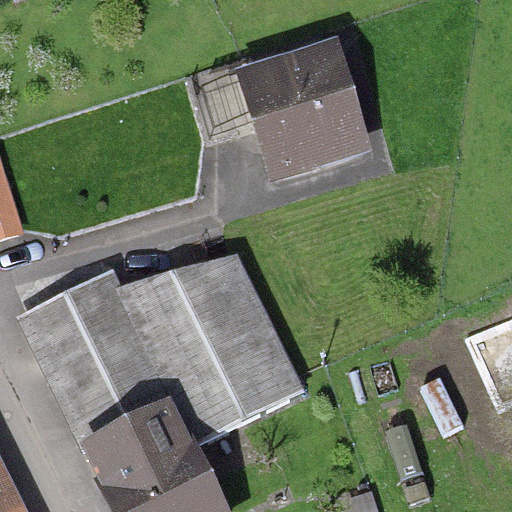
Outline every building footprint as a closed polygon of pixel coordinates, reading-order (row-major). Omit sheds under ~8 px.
[(274,182),(353,158),(325,62),(246,86),(274,182)] [(0,244),(14,240),(0,196),(0,244)] [(295,401),(286,383),(229,268),(111,301),(103,284),(20,325),(85,458),(161,420),(173,444),(185,439),(192,452),(295,401)] [(173,444),(161,420),(85,458),(102,493),(100,494),(108,511),(210,511),(181,453),(179,455),(173,444)] [(0,511),(8,511),(0,495),(0,511)]
